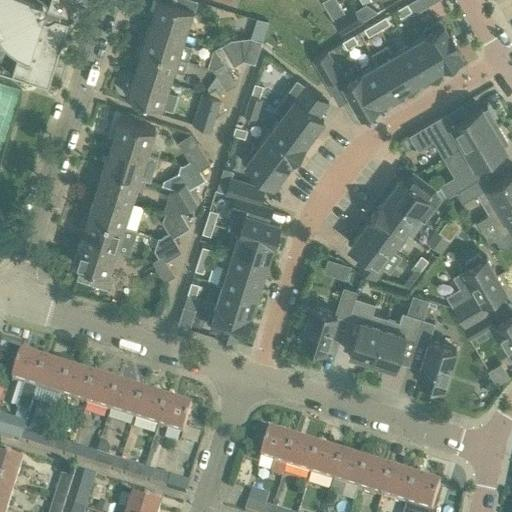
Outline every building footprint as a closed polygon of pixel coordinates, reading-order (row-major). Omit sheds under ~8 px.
[(0,0),(0,41),(6,49),(17,56),(11,75),(48,86),(68,22),(59,19),(62,8),(67,9),(62,0),(0,0)] [(163,0),(155,0),(148,23),(186,34),(194,9),(163,0)] [(336,0),(322,0),(335,22),(346,16),(345,14),(336,0)] [(430,3),(428,0),(412,0),(408,3),(413,13),(430,3)] [(407,3),(396,9),(400,17),(412,11),(407,3)] [(346,16),(335,22),(341,31),(362,19),(355,8),(345,14),(346,16)] [(249,13),(243,30),(253,34),(259,17),(249,13)] [(386,16),(375,22),(379,30),(390,23),(386,16)] [(379,30),(375,22),(364,28),(368,36),(379,30)] [(148,23),(141,46),(178,58),(186,34),(148,23)] [(444,24),(426,34),(444,65),(462,54),(458,47),(460,46),(450,30),(448,31),(444,24)] [(444,65),(426,34),(410,44),(427,75),(444,65)] [(353,35),(342,41),(347,49),(358,42),(353,35)] [(250,37),(240,38),(243,60),(254,63),(261,41),(250,37)] [(243,60),(240,38),(230,38),(221,45),(213,50),(215,53),(208,58),(214,68),(224,63),(228,68),(243,60)] [(427,75),(410,44),(393,53),(411,84),(427,75)] [(141,46),(133,70),(171,82),(174,70),(184,74),(188,61),(178,58),(141,46)] [(327,50),(313,58),(326,81),(340,73),(327,50)] [(411,84),(393,53),(377,63),(395,94),(411,84)] [(236,83),(228,68),(224,63),(214,68),(217,73),(206,88),(209,91),(217,86),(220,92),(236,83)] [(395,94),(377,63),(361,73),(379,103),(395,94)] [(133,70),(125,95),(163,107),(171,82),(133,70)] [(379,103),(361,73),(342,83),(361,114),(379,103)] [(255,83),(251,95),(259,97),(263,85),(255,83)] [(229,107),(220,92),(217,86),(209,91),(206,92),(218,113),(229,107)] [(255,109),(259,97),(251,95),(248,107),(255,109)] [(295,97),(282,114),(311,135),(324,118),(295,97)] [(454,150),(498,125),(488,107),(483,110),(482,107),(453,123),(446,112),(417,130),(425,144),(444,133),(454,150)] [(311,135),(282,114),(270,130),(298,151),(311,135)] [(118,118),(111,141),(148,153),(156,129),(118,118)] [(238,122),(234,134),(242,137),(246,124),(238,122)] [(480,163),(506,148),(504,145),(508,142),(498,125),(454,150),(466,170),(452,178),(459,189),(485,174),(487,173),(480,163)] [(286,168),(298,151),(270,130),(258,146),(286,168)] [(111,141),(103,166),(147,180),(152,165),(160,168),(164,158),(148,153),(111,141)] [(188,149),(191,155),(193,158),(200,169),(210,163),(198,142),(188,149)] [(286,168),(258,146),(254,143),(241,160),(273,185),(286,168)] [(205,178),(200,169),(193,158),(191,155),(181,161),(187,170),(169,181),(174,187),(184,180),(189,188),(205,178)] [(103,166),(95,190),(132,202),(136,189),(143,191),(147,180),(103,166)] [(489,213),(511,199),(511,172),(491,184),(485,174),(459,189),(456,191),(462,202),(477,193),(489,213)] [(441,195),(436,188),(417,174),(410,183),(401,176),(388,194),(416,215),(423,220),(441,195)] [(263,187),(230,177),(226,192),(236,196),(236,195),(259,202),(263,187)] [(187,189),(189,188),(184,180),(174,187),(168,190),(162,210),(164,211),(175,204),(182,214),(197,205),(187,189)] [(95,190),(87,214),(124,226),(132,202),(95,190)] [(404,231),(416,215),(388,194),(376,210),(404,231)] [(511,199),(489,213),(501,233),(495,237),(501,248),(511,241),(511,199)] [(189,227),(182,214),(175,204),(164,211),(161,221),(167,232),(170,230),(174,237),(189,227)] [(279,222),(255,214),(232,207),(230,214),(234,215),(229,229),(239,232),(273,243),(279,222)] [(210,209),(206,221),(214,223),(218,211),(210,209)] [(404,231),(376,210),(363,226),(392,247),(404,231)] [(87,214),(80,238),(117,250),(124,226),(87,214)] [(214,223),(206,221),(202,233),(210,235),(214,223)] [(392,247),(363,226),(351,243),(364,253),(356,263),(375,277),(384,266),(380,263),(392,247)] [(182,251),(174,237),(170,230),(167,232),(159,237),(172,257),(182,251)] [(267,260),(273,243),(239,232),(234,249),(267,260)] [(434,245),(441,250),(449,240),(442,235),(434,245)] [(80,238),(72,263),(80,265),(76,278),(110,289),(114,275),(109,273),(117,250),(80,238)] [(203,246),(199,258),(207,260),(211,248),(203,246)] [(262,278),(267,260),(234,249),(228,247),(222,265),(228,267),(262,278)] [(162,254),(152,261),(157,268),(163,279),(164,281),(175,274),(162,254)] [(414,264),(420,269),(428,259),(421,254),(414,264)] [(505,289),(486,256),(464,269),(477,292),(453,306),(465,326),(470,323),(489,312),(483,302),(505,289)] [(207,260),(199,258),(195,270),(203,272),(207,260)] [(256,296),(262,278),(228,267),(222,285),(256,296)] [(163,279),(157,268),(146,275),(152,286),(163,279)] [(199,284),(192,281),(188,294),(196,296),(199,284)] [(250,314),(256,296),(222,285),(217,303),(250,314)] [(348,319),(355,296),(357,291),(343,286),(335,312),(337,313),(336,315),(348,319)] [(195,309),(199,297),(196,296),(188,294),(185,305),(195,309)] [(370,365),(386,317),(372,312),(375,303),(355,296),(348,319),(359,323),(349,353),(353,354),(352,359),(370,365)] [(250,314),(217,303),(207,300),(204,307),(210,309),(206,322),(219,326),(218,328),(235,333),(236,331),(244,334),(250,314)] [(307,306),(303,318),(307,319),(300,341),(325,349),(336,315),(337,313),(312,305),(311,307),(307,306)] [(416,341),(423,318),(402,311),(399,321),(386,317),(370,365),(389,371),(391,366),(395,367),(404,337),(416,341)] [(511,312),(495,323),(511,352),(511,312)] [(429,340),(435,321),(423,318),(416,341),(427,344),(416,378),(444,387),(456,348),(429,340)] [(476,334),(470,323),(465,326),(463,327),(469,338),(476,334)] [(20,355),(11,382),(24,386),(14,420),(25,424),(36,390),(45,362),(20,355)] [(45,362),(36,390),(60,397),(69,370),(45,362)] [(69,370),(60,397),(84,405),(93,377),(69,370)] [(93,377),(84,405),(108,412),(117,385),(93,377)] [(117,385),(108,412),(133,420),(141,392),(117,385)] [(141,392),(133,420),(157,428),(166,400),(141,392)] [(166,400),(157,428),(183,436),(191,408),(166,400)] [(23,430),(25,424),(14,420),(0,415),(0,433),(20,440),(23,430)] [(23,430),(20,440),(165,486),(168,475),(145,468),(125,462),(107,456),(97,453),(23,430)] [(285,468),(293,440),(269,432),(261,460),(274,464),(270,474),(282,478),(285,468)] [(293,440),(285,468),(309,475),(318,447),(293,440)] [(100,442),(97,453),(107,456),(109,450),(106,444),(100,442)] [(318,447),(309,475),(333,483),(342,455),(318,447)] [(357,491),(366,462),(342,455),(333,483),(330,493),(342,497),(345,487),(357,491)] [(0,456),(0,483),(14,488),(22,463),(0,456)] [(366,462),(357,491),(370,495),(382,498),(390,470),(366,462)] [(390,470),(382,498),(406,506),(415,478),(390,470)] [(62,511),(73,480),(62,476),(51,509),(45,507),(43,511),(62,511)] [(415,478),(406,506),(425,511),(432,511),(440,486),(415,478)] [(0,483),(0,510),(5,511),(6,511),(14,488),(0,483)] [(82,483),(73,511),(85,511),(94,486),(82,483)] [(252,489),(248,501),(265,506),(269,494),(252,489)] [(274,503),(291,507),(293,497),(276,492),(274,503)] [(133,498),(129,510),(128,511),(158,511),(160,507),(133,498)] [(245,500),(242,511),(245,511),(283,511),(265,506),(248,501),(245,500)] [(97,511),(106,511),(109,506),(100,503),(97,511)]
